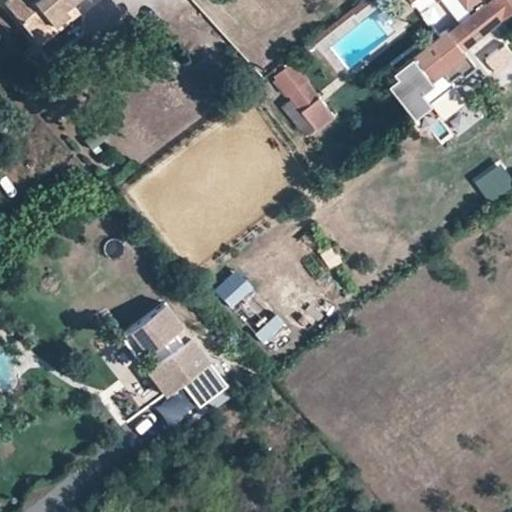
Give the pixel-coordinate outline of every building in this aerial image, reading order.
[(38,44),(77,12),(69,0),(68,0),(2,0),(2,1),(38,44)] [(489,0),(480,0),(446,27),(462,48),(502,16),(489,0)] [(511,0),(489,0),(502,16),(511,7),(511,0)] [(200,17),(192,10),(183,19),(191,28),(200,17)] [(82,17),(77,12),(38,44),(49,57),(80,32),(82,17)] [(462,48),(446,27),(442,23),(411,46),(431,72),(462,48)] [(511,51),(502,41),(483,59),(507,84),(511,79),(511,51)] [(431,72),(411,46),(391,60),(395,67),(386,74),(411,106),(428,94),(418,81),(431,72)] [(292,52),(268,71),(285,93),(288,92),(299,106),(319,91),(308,77),(310,75),(292,52)] [(334,113),(319,91),(299,106),(316,126),(334,113)] [(240,274),(218,294),(231,308),(253,288),(240,274)] [(161,296),(115,330),(133,355),(158,335),(166,346),(141,365),(159,389),(178,375),(196,399),(223,379),(161,296)]
